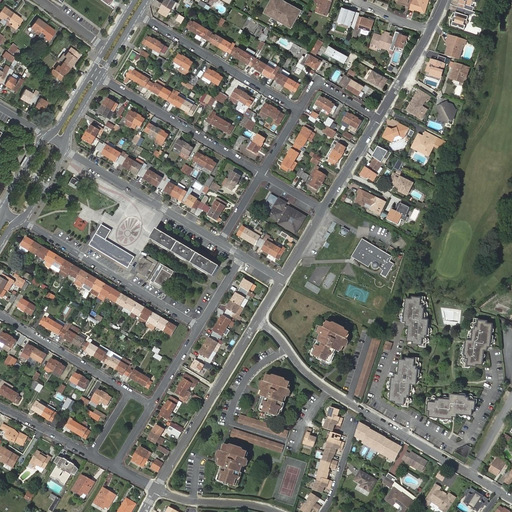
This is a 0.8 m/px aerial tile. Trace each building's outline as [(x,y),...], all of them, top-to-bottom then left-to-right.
[(165,0),(163,4),(171,9),(175,2),(171,0),(166,0),(166,1),(165,0)] [(284,0),(271,0),(264,12),(292,28),(302,10),(288,2),(284,0)] [(328,0),(319,0),(318,4),(321,5),(320,9),(318,13),(328,17),(333,2),(328,0)] [(413,0),(411,7),(410,9),(420,12),(421,10),(426,12),(429,4),(427,3),(428,0),(418,0),(419,1),(415,0),(413,0)] [(469,11),(472,11),(474,7),(471,6),(472,3),(475,0),(464,0),(464,1),(461,0),(459,7),(461,8),(469,11)] [(171,9),(163,4),(161,8),(162,8),(159,12),(167,16),(171,9)] [(7,21),(13,14),(4,7),(0,12),(0,17),(2,19),(0,22),(4,25),(7,21)] [(457,13),(455,17),(457,18),(455,22),(454,22),(452,27),(457,28),(459,27),(460,29),(466,31),(467,27),(465,26),(467,21),(469,22),(470,18),(477,14),(477,13),(472,11),(469,11),(467,17),(459,14),(461,8),(459,7),(457,13)] [(352,26),(353,23),(355,15),(360,17),(361,14),(342,8),(340,16),(338,21),(344,21),(343,25),(343,27),(351,29),(352,26)] [(469,11),(461,8),(459,14),(467,17),(469,11)] [(22,20),(13,14),(7,21),(11,24),(10,26),(15,29),(22,20)] [(177,20),(182,23),(185,18),(180,14),(177,20)] [(375,22),(360,17),(357,25),(372,32),(375,22)] [(40,33),(46,25),(37,19),(31,27),(36,31),(36,30),(40,33)] [(186,28),(197,34),(202,27),(194,22),(193,23),(190,21),(186,28)] [(55,32),(46,25),(40,33),(44,36),(43,37),(49,41),(55,32)] [(356,27),(355,31),(359,32),(360,29),(365,31),(370,33),(372,33),(372,32),(357,25),(356,27)] [(202,27),(197,34),(208,41),(213,34),(209,32),(210,31),(202,27)] [(213,34),(208,41),(219,47),(224,39),(215,34),(215,35),(213,34)] [(399,36),(396,34),(393,42),(393,43),(396,44),(396,47),(398,48),(397,49),(401,50),(403,46),(404,47),(406,44),(406,40),(405,40),(406,37),(400,35),(399,36)] [(375,35),(372,44),(377,46),(376,49),(382,51),(382,49),(390,52),(393,43),(393,42),(389,40),(390,38),(383,36),(382,38),(375,35)] [(153,50),(158,41),(154,39),(153,40),(150,38),(146,46),(153,50)] [(451,58),(452,58),(453,58),(464,62),(464,60),(461,59),(464,52),(466,53),(468,48),(470,48),(471,44),(464,41),(463,42),(461,41),(461,40),(454,38),(453,43),(454,43),(453,48),(454,48),(451,58)] [(224,39),(219,47),(230,54),(234,47),(235,46),(232,44),(224,39)] [(317,56),(325,43),(319,40),(312,53),(317,56)] [(161,44),(158,41),(153,50),(151,53),(158,57),(159,54),(160,55),(162,52),(165,54),(168,49),(160,44),(161,44)] [(78,42),(75,45),(82,50),(84,48),(78,42)] [(296,56),(301,47),(294,43),(289,52),(296,56)] [(12,44),(8,51),(12,54),(17,47),(12,44)] [(340,61),(344,54),(330,46),(326,53),(340,61)] [(234,47),(230,54),(241,60),(246,52),(237,47),(237,48),(234,47)] [(64,54),(59,60),(62,62),(69,68),(76,59),(68,52),(66,55),(64,54)] [(246,52),(241,60),(252,66),(256,60),(253,58),(254,57),(246,52)] [(13,63),(15,59),(9,54),(6,59),(13,63)] [(346,65),(350,57),(344,54),(340,61),(346,65)] [(182,67),(187,59),(183,56),(182,57),(178,55),(174,63),(182,67)] [(304,67),(305,67),(307,64),(317,70),(321,62),(310,56),(309,59),(306,57),(305,57),(304,58),(302,57),(298,63),(300,65),(304,67)] [(434,68),(430,67),(426,77),(431,78),(432,75),(440,78),(443,71),(441,71),(443,66),(444,66),(447,59),(440,56),(438,61),(433,59),(432,63),(435,64),(434,68)] [(162,67),(165,61),(159,57),(156,62),(159,63),(158,65),(162,67)] [(190,61),(187,59),(182,67),(180,70),(179,71),(187,75),(193,64),(190,62),(190,61)] [(256,60),(252,66),(262,72),(266,65),(259,60),(259,61),(256,60)] [(63,78),(69,68),(62,62),(59,66),(58,65),(54,71),(52,69),(50,73),(55,77),(56,76),(58,74),(63,78)] [(266,65),(262,72),(274,79),(278,73),(275,71),(275,70),(266,65)] [(456,73),(453,72),(451,79),(465,84),(470,69),(458,65),(456,73)] [(166,70),(162,67),(158,73),(161,76),(163,73),(165,73),(165,74),(170,77),(172,74),(169,72),(166,70)] [(0,82),(1,83),(8,70),(5,68),(4,69),(2,73),(0,71),(0,82)] [(8,70),(1,83),(11,90),(16,92),(23,82),(18,79),(17,81),(9,77),(13,71),(9,69),(8,70)] [(212,82),(217,74),(213,71),(212,72),(208,70),(204,78),(212,82)] [(361,76),(351,70),(349,74),(359,80),(361,76)] [(127,77),(137,83),(142,76),(134,71),(133,72),(131,71),(127,77)] [(382,88),(388,79),(373,71),(368,80),(382,88)] [(278,73),(274,79),(285,86),(289,78),(281,73),(280,74),(278,73)] [(220,76),(217,74),(212,82),(219,86),(223,79),(220,77),(220,76)] [(142,76),(137,83),(148,90),(152,83),(150,82),(150,81),(142,76)] [(191,85),(195,78),(191,76),(187,83),(191,85)] [(345,77),(341,85),(359,95),(361,92),(361,91),(364,87),(345,77)] [(289,78),(285,86),(296,92),(300,86),(297,84),(297,83),(289,78)] [(158,81),(156,84),(164,89),(166,85),(158,81)] [(152,83),(148,90),(159,96),(164,89),(156,84),(155,85),(152,83)] [(164,89),(159,96),(170,103),(174,96),(171,94),(172,93),(164,89)] [(239,101),(244,93),(240,91),(236,89),(232,97),(239,101)] [(31,105),(36,96),(33,94),(25,90),(20,98),(28,103),(31,105)] [(419,90),(412,102),(414,103),(412,106),(411,105),(407,111),(422,120),(425,115),(422,113),(423,112),(420,111),(422,107),(426,101),(428,102),(431,97),(419,90)] [(177,91),(174,96),(177,97),(186,102),(187,99),(179,94),(180,93),(177,91)] [(204,102),(208,104),(212,97),(205,93),(200,102),(204,104),(204,102)] [(248,95),(244,93),(239,101),(247,105),(251,98),(248,96),(248,95)] [(39,98),(36,96),(31,105),(35,107),(42,111),(47,103),(39,98)] [(174,96),(170,103),(181,109),(186,102),(177,97),(174,96)] [(212,97),(208,104),(213,107),(216,100),(216,99),(212,97)] [(229,101),(237,105),(237,104),(239,101),(232,97),(229,101)] [(105,102),(102,106),(114,113),(118,105),(107,98),(105,102)] [(323,109),(328,101),(324,98),(323,100),(320,98),(316,105),(323,109)] [(331,103),(328,101),(323,109),(330,113),(335,106),(331,104),(331,103)] [(186,102),(181,109),(192,116),(196,108),(186,102)] [(441,107),(440,106),(437,108),(440,114),(438,120),(449,123),(450,121),(453,122),(456,111),(450,109),(447,102),(443,104),(444,106),(441,107)] [(450,109),(456,111),(453,105),(447,102),(450,109)] [(269,116),(274,108),(270,106),(266,104),(261,112),(262,112),(269,116)] [(114,113),(102,106),(100,110),(101,110),(99,113),(110,120),(114,113)] [(121,117),(126,109),(122,107),(117,115),(121,117)] [(278,110),(274,108),(269,116),(276,121),(275,123),(279,125),(285,116),(277,111),(278,110)] [(133,124),(138,115),(135,113),(134,113),(130,111),(126,119),(128,121),(133,124)] [(207,122),(219,129),(223,121),(216,116),(217,114),(213,112),(207,122)] [(256,115),(252,112),(248,119),(250,119),(252,121),(256,115)] [(350,125),(355,117),(352,115),(351,116),(347,113),(340,124),(348,129),(348,128),(350,125)] [(142,117),(138,115),(133,124),(136,126),(141,128),(145,120),(141,118),(142,117)] [(358,119),(355,117),(350,125),(355,128),(358,130),(362,122),(358,120),(358,119)] [(329,118),(325,124),(330,127),(334,121),(329,118)] [(250,119),(245,127),(251,131),(256,123),(252,121),(250,119)] [(223,121),(219,129),(230,135),(234,128),(223,121)] [(157,139),(162,130),(158,128),(158,129),(149,124),(145,132),(157,139)] [(389,127),(383,136),(392,142),(395,137),(400,136),(404,139),(410,130),(401,124),(398,129),(393,130),(389,127)] [(307,125),(301,135),(308,139),(312,132),(311,132),(313,129),(307,125)] [(86,133),(95,138),(101,129),(97,126),(96,128),(92,126),(90,129),(89,129),(86,133)] [(322,132),(326,135),(330,128),(326,126),(322,132)] [(330,128),(326,135),(333,139),(337,132),(334,130),(330,128)] [(166,133),(162,130),(157,139),(164,143),(169,136),(165,134),(166,133)] [(91,145),(95,138),(86,133),(84,136),(85,137),(83,140),(91,145)] [(253,143),(261,148),(263,144),(265,140),(257,135),(253,143)] [(308,139),(301,135),(294,146),(301,150),(302,148),(303,148),(308,139)] [(426,140),(421,137),(417,135),(411,148),(415,151),(417,148),(426,152),(429,146),(432,147),(436,139),(428,136),(426,140)] [(137,136),(133,143),(137,145),(141,139),(137,136)] [(182,152),(187,144),(183,142),(182,142),(179,140),(174,148),(182,152)] [(259,151),(261,148),(253,143),(249,150),(256,155),(258,151),(259,151)] [(334,150),(342,155),(344,152),(343,152),(346,148),(338,143),(337,146),(334,150)] [(190,146),(187,144),(182,152),(189,157),(193,149),(190,147),(190,146)] [(109,159),(114,150),(106,146),(104,145),(99,152),(102,154),(109,159)] [(383,162),(389,150),(379,145),(373,157),(383,162)] [(301,150),(294,146),(287,157),(295,161),(299,154),(298,154),(301,150)] [(417,148),(415,151),(427,156),(432,147),(429,146),(426,152),(417,148)] [(340,159),(342,155),(334,150),(332,149),(328,157),(326,161),(334,165),(336,162),(337,162),(339,159),(340,159)] [(121,154),(114,150),(109,159),(113,161),(113,160),(120,164),(124,157),(121,155),(121,154)] [(202,156),(198,153),(193,160),(198,163),(202,156)] [(205,168),(210,159),(206,157),(206,158),(202,156),(198,163),(205,168)] [(127,159),(124,157),(120,164),(126,168),(126,169),(130,171),(135,162),(128,158),(127,159)] [(295,161),(287,157),(281,168),(287,172),(289,169),(290,170),(295,161)] [(375,174),(382,163),(374,158),(367,169),(375,174)] [(213,161),(210,159),(205,168),(203,171),(211,175),(217,165),(213,162),(213,161)] [(295,161),(290,170),(293,172),(298,163),(295,161)] [(142,167),(135,162),(130,171),(134,174),(134,173),(141,176),(145,169),(142,167)] [(150,183),(155,175),(148,170),(148,171),(145,169),(141,176),(148,180),(147,181),(150,183)] [(229,180),(237,185),(239,181),(239,180),(243,174),(235,169),(229,180)] [(314,178),(323,183),(325,180),(324,180),(326,176),(318,171),(314,178)] [(400,176),(393,173),(392,176),(399,180),(394,189),(406,195),(408,190),(407,189),(410,182),(400,177),(400,176)] [(163,179),(155,175),(150,183),(154,186),(155,185),(161,189),(166,182),(162,180),(163,179)] [(211,176),(206,184),(211,187),(213,183),(215,179),(211,176)] [(381,176),(377,182),(381,185),(386,179),(381,176)] [(321,188),(323,183),(314,178),(311,177),(307,184),(310,186),(317,191),(320,187),(321,188)] [(78,182),(72,178),(69,183),(75,186),(78,182)] [(235,188),(237,185),(229,180),(224,187),(232,192),(234,188),(235,188)] [(168,184),(166,182),(161,189),(168,193),(167,194),(172,196),(177,187),(169,183),(168,184)] [(211,187),(209,189),(217,193),(220,187),(213,183),(211,187)] [(317,191),(310,186),(307,191),(315,195),(317,191)] [(183,191),(177,187),(172,196),(176,199),(176,198),(182,201),(187,194),(183,192),(184,192),(183,191)] [(366,203),(369,205),(373,197),(361,191),(355,202),(364,206),(366,203)] [(189,196),(187,194),(182,201),(189,205),(189,206),(193,208),(198,200),(190,195),(189,196)] [(271,194),(262,211),(268,215),(272,208),(274,209),(276,210),(278,208),(275,206),(274,205),(278,199),(271,194)] [(213,209),(221,214),(227,204),(219,199),(213,209)] [(274,209),(269,216),(277,221),(278,219),(281,221),(279,224),(296,234),(306,217),(288,207),(286,210),(285,209),(283,208),(286,203),(279,199),(275,206),(278,208),(276,210),(274,209)] [(201,202),(198,208),(204,212),(205,211),(210,214),(209,216),(220,223),(222,219),(219,217),(221,214),(213,209),(212,211),(211,210),(212,209),(205,205),(201,202)] [(397,212),(392,210),(387,220),(398,225),(400,219),(405,222),(407,217),(406,216),(410,209),(401,205),(397,212)] [(380,217),(384,209),(379,207),(375,215),(380,217)] [(82,230),(87,223),(79,218),(75,225),(82,230)] [(103,226),(92,244),(128,266),(132,258),(105,242),(106,240),(112,231),(103,226)] [(237,236),(248,242),(253,233),(243,227),(237,236)] [(343,227),(339,233),(345,237),(349,230),(343,227)] [(213,276),(219,268),(155,230),(150,239),(213,276)] [(259,247),(263,241),(260,239),(261,238),(253,233),(248,242),(255,246),(256,245),(259,247)] [(29,251),(34,242),(26,237),(21,246),(29,251)] [(363,239),(352,255),(357,258),(369,266),(372,261),(373,261),(372,263),(372,265),(375,266),(377,266),(378,265),(382,269),(383,270),(381,273),(386,277),(395,264),(390,261),(392,257),(385,253),(375,246),(363,239)] [(105,242),(132,258),(133,257),(106,240),(105,242)] [(266,242),(263,241),(259,247),(262,249),(262,250),(269,254),(274,246),(267,241),(266,242)] [(37,255),(42,247),(34,242),(29,251),(37,255)] [(91,245),(127,267),(128,266),(92,244),(91,245)] [(274,246),(269,254),(273,257),(274,256),(277,258),(276,258),(279,260),(286,249),(283,247),(281,250),(274,246)] [(45,260),(50,252),(42,247),(37,255),(45,260)] [(53,265),(58,256),(50,252),(45,260),(53,265)] [(61,270),(66,261),(58,256),(53,265),(61,270)] [(148,256),(146,260),(153,264),(145,277),(138,273),(137,275),(136,276),(147,282),(147,281),(148,280),(158,263),(148,256)] [(135,271),(138,273),(145,277),(153,264),(146,260),(143,258),(141,261),(140,263),(135,271)] [(69,274),(74,266),(66,261),(61,270),(58,274),(66,278),(69,274)] [(155,282),(162,270),(164,266),(161,264),(150,282),(160,288),(164,290),(165,288),(161,287),(155,282)] [(76,279),(81,271),(74,266),(69,274),(76,279)] [(155,282),(161,287),(165,288),(172,276),(169,274),(171,270),(164,266),(162,270),(155,282)] [(84,284),(90,275),(81,271),(76,279),(84,284)] [(92,289),(97,280),(90,275),(84,284),(92,289)] [(0,286),(4,289),(6,291),(8,292),(12,285),(14,282),(6,278),(5,280),(0,278),(0,286)] [(243,284),(239,291),(245,295),(247,291),(249,292),(250,290),(253,292),(256,287),(244,279),(242,284),(243,284)] [(100,293),(105,285),(97,280),(92,289),(100,293)] [(108,298),(113,290),(105,285),(100,293),(108,298)] [(116,303),(121,294),(113,290),(108,298),(116,303)] [(231,302),(240,307),(245,298),(243,298),(245,295),(239,291),(237,293),(236,293),(231,302)] [(43,300),(47,302),(52,295),(48,292),(43,300)] [(124,308),(129,299),(121,294),(116,303),(124,308)] [(426,299),(419,299),(413,298),(413,300),(409,300),(407,300),(407,303),(406,308),(406,310),(403,310),(403,313),(402,318),(402,322),(407,322),(412,323),(411,326),(410,326),(409,329),(409,334),(408,341),(414,342),(414,344),(419,345),(427,346),(427,344),(428,339),(427,338),(427,336),(430,336),(430,333),(431,328),(431,325),(428,325),(423,324),(424,320),(426,320),(426,317),(427,313),(427,309),(424,309),(425,307),(426,302),(426,299)] [(21,310),(24,312),(29,304),(23,299),(18,307),(21,310)] [(132,312),(137,304),(129,299),(124,308),(132,312)] [(232,317),(239,321),(240,318),(239,317),(235,314),(240,307),(231,302),(226,309),(227,310),(225,313),(232,317)] [(29,304),(24,312),(28,315),(29,314),(32,316),(37,308),(29,304)] [(140,317),(145,309),(137,304),(132,312),(140,317)] [(244,309),(240,307),(235,314),(239,317),(244,309)] [(148,322),(153,314),(145,309),(140,317),(148,322)] [(218,324),(226,329),(231,321),(230,320),(232,317),(225,313),(224,316),(223,315),(218,324)] [(156,327),(161,318),(153,314),(148,322),(146,326),(153,330),(156,327)] [(39,324),(50,330),(55,323),(47,318),(46,319),(43,317),(39,324)] [(164,331),(169,323),(161,318),(156,327),(164,331)] [(65,325),(57,319),(55,323),(63,328),(65,325)] [(339,351),(342,345),(344,346),(347,339),(345,338),(348,332),(340,328),(339,330),(333,327),(334,325),(326,321),(323,327),(321,326),(318,333),(320,334),(311,353),(330,361),(335,349),(339,351)] [(470,339),(470,341),(472,342),(471,345),(466,344),(464,344),(463,347),(463,352),(462,355),(465,356),(465,358),(464,358),(463,363),(463,365),(470,366),(476,367),(476,365),(482,365),(483,358),(483,353),(484,350),(482,350),(482,346),(487,347),(492,347),(493,344),(493,339),(494,336),(491,336),(491,333),(492,328),(492,325),(486,324),(487,322),(481,321),(474,321),(473,323),(473,328),(474,328),(473,330),(471,330),(471,334),(470,339)] [(55,323),(50,330),(61,337),(68,326),(65,325),(63,328),(55,323)] [(177,328),(169,323),(164,331),(172,336),(177,328)] [(68,326),(61,337),(72,343),(77,336),(69,331),(72,326),(72,325),(69,324),(68,326)] [(221,337),(226,329),(218,324),(213,332),(214,332),(212,336),(218,339),(220,336),(221,337)] [(80,331),(72,326),(69,331),(77,336),(80,331)] [(5,345),(10,336),(6,334),(6,335),(2,333),(0,336),(0,341),(4,344),(5,345)] [(363,396),(381,337),(373,335),(355,393),(363,396)] [(14,339),(10,336),(5,345),(2,349),(9,352),(11,348),(13,349),(17,342),(13,339),(14,339)] [(77,336),(72,343),(83,350),(87,344),(84,342),(85,341),(77,336)] [(221,345),(223,342),(218,339),(212,336),(210,338),(209,338),(204,346),(213,351),(218,343),(221,345)] [(393,344),(387,342),(384,349),(390,351),(393,344)] [(213,351),(216,354),(221,345),(218,343),(213,351)] [(87,344),(83,350),(94,356),(99,349),(90,344),(90,345),(87,344)] [(30,356),(35,349),(32,346),(31,347),(27,345),(23,352),(30,356)] [(101,345),(99,349),(107,354),(106,355),(109,356),(112,351),(101,345)] [(207,363),(210,365),(212,361),(208,359),(213,351),(204,346),(199,354),(200,355),(198,358),(204,361),(207,363)] [(154,347),(151,352),(155,354),(157,355),(161,350),(154,347)] [(39,351),(35,349),(30,356),(38,361),(42,354),(38,351),(39,351)] [(99,349),(94,356),(105,363),(109,356),(106,355),(107,354),(99,349)] [(123,358),(112,351),(109,356),(112,358),(112,357),(120,362),(123,358)] [(212,361),(216,354),(213,351),(208,359),(212,361)] [(109,356),(105,363),(116,369),(120,362),(112,357),(112,358),(109,356)] [(134,364),(123,358),(120,362),(129,367),(128,368),(131,369),(134,364)] [(204,361),(198,358),(194,364),(193,364),(191,368),(200,373),(204,366),(203,365),(204,361)] [(54,371),(59,363),(55,361),(51,359),(47,367),(54,371)] [(413,388),(413,385),(411,384),(411,381),(417,381),(419,382),(420,378),(420,373),(420,370),(418,370),(418,368),(419,368),(420,362),(420,360),(412,360),(407,359),(407,361),(401,361),(400,368),(399,372),(399,376),(400,376),(400,380),(395,379),(390,378),(390,382),(389,387),(389,390),(392,390),(391,393),(391,398),(390,401),(396,402),(396,404),(402,405),(409,406),(409,403),(410,398),(409,398),(409,396),(412,396),(412,392),(413,388)] [(120,362),(116,369),(120,372),(127,376),(131,369),(128,368),(129,367),(120,362)] [(63,365),(59,363),(54,371),(52,374),(59,379),(66,368),(62,365),(63,365)] [(131,369),(127,376),(138,383),(142,375),(134,370),(134,371),(131,369)] [(78,385),(83,377),(79,375),(79,376),(75,374),(70,381),(78,385)] [(181,383),(179,386),(188,391),(190,387),(192,388),(195,387),(199,382),(185,374),(182,378),(184,379),(182,383),(181,383)] [(275,378),(275,377),(267,374),(264,381),(263,381),(260,388),(262,389),(266,390),(264,396),(260,410),(278,416),(285,395),(287,396),(290,388),(288,387),(290,382),(281,379),(281,380),(275,378)] [(142,375),(138,383),(148,389),(152,383),(150,381),(150,380),(142,375)] [(86,379),(83,377),(78,385),(82,388),(85,390),(90,382),(85,380),(86,379)] [(0,384),(0,394),(7,398),(12,391),(14,387),(3,380),(0,384)] [(39,383),(35,390),(40,393),(44,386),(39,383)] [(65,387),(62,385),(57,392),(61,394),(65,387)] [(188,391),(179,386),(178,389),(178,390),(176,394),(183,399),(188,391)] [(100,402),(105,393),(102,392),(101,392),(98,390),(93,397),(100,402)] [(12,391),(7,398),(17,404),(21,398),(19,397),(20,395),(12,391)] [(109,395),(105,393),(100,402),(108,406),(112,399),(108,396),(109,395)] [(450,401),(450,399),(447,398),(442,398),(439,398),(439,400),(436,400),(436,399),(431,398),(429,398),(428,406),(428,411),(430,411),(429,417),(433,418),(438,418),(440,418),(440,421),(443,421),(448,422),(452,422),(452,417),(453,412),(456,413),(456,414),(459,415),(464,415),(471,416),(472,410),(474,410),(474,405),(475,397),(468,397),(468,398),(465,397),(466,395),(462,394),(457,394),(454,393),(454,396),(453,401),(450,401)] [(63,407),(67,409),(73,401),(70,399),(68,398),(63,407)] [(73,401),(67,409),(72,412),(77,403),(73,401)] [(165,404),(163,408),(172,413),(176,405),(169,401),(166,405),(165,404)] [(32,410),(42,416),(46,409),(38,404),(37,405),(35,404),(32,410)] [(343,421),(345,417),(337,414),(339,409),(331,406),(328,416),(343,421)] [(96,414),(104,419),(106,416),(98,411),(99,409),(97,407),(93,413),(96,414)] [(172,413),(163,408),(161,412),(162,412),(160,416),(167,421),(172,413)] [(46,409),(42,416),(52,423),(56,416),(53,415),(54,413),(46,409)] [(240,415),(238,422),(286,437),(289,431),(283,429),(283,428),(240,415)] [(335,423),(342,425),(343,421),(328,416),(324,426),(333,429),(335,423)] [(65,427),(75,433),(80,426),(72,421),(71,423),(68,421),(65,427)] [(171,423),(169,427),(173,429),(181,434),(183,430),(171,423)] [(7,432),(5,436),(9,440),(13,442),(14,441),(22,445),(26,437),(19,433),(18,434),(14,430),(2,425),(0,428),(5,431),(7,432)] [(154,429),(152,432),(160,437),(164,430),(157,425),(154,429)] [(80,426),(75,433),(86,440),(90,432),(85,428),(81,426),(80,426)] [(308,426),(303,441),(314,445),(317,437),(310,434),(312,428),(308,426)] [(387,446),(391,439),(370,428),(366,435),(387,446)] [(171,433),(178,438),(181,434),(173,429),(171,433)] [(233,429),(231,436),(282,452),(284,445),(233,429)] [(330,440),(345,445),(346,441),(340,439),(342,433),(334,431),(330,440)] [(160,437),(152,432),(149,436),(150,436),(148,440),(156,444),(160,437)] [(327,450),(336,453),(338,447),(344,449),(345,445),(330,440),(327,450)] [(232,449),(233,448),(224,445),(223,451),(221,450),(218,457),(221,458),(224,459),(222,466),(218,479),(237,486),(244,466),(246,466),(248,460),(246,459),(248,453),(240,450),(239,452),(232,449)] [(468,455),(472,448),(467,445),(456,450),(454,453),(466,459),(468,455)] [(7,452),(8,451),(0,446),(0,460),(11,468),(18,457),(11,453),(10,454),(7,452)] [(138,450),(136,454),(147,460),(151,453),(141,447),(139,451),(138,450)] [(162,448),(160,452),(167,457),(170,453),(162,448)] [(324,460),(338,465),(339,461),(333,459),(336,453),(327,450),(324,460)] [(37,451),(31,461),(45,469),(52,458),(48,455),(47,456),(46,458),(40,455),(41,453),(37,451)] [(427,461),(421,458),(420,459),(417,457),(418,456),(411,452),(410,454),(407,452),(403,459),(406,461),(405,462),(410,465),(411,464),(417,467),(416,468),(421,471),(427,461)] [(147,460),(136,454),(134,457),(134,458),(132,462),(143,468),(147,460)] [(64,459),(58,457),(54,462),(58,465),(60,466),(54,476),(55,476),(56,476),(58,477),(59,476),(61,477),(60,478),(65,481),(71,472),(72,473),(75,475),(78,470),(74,464),(71,462),(68,466),(66,465),(67,460),(64,459)] [(396,475),(399,470),(405,461),(399,457),(390,471),(396,475)] [(505,463),(497,458),(489,470),(497,476),(505,463)] [(153,464),(160,468),(163,464),(156,459),(153,464)] [(321,470),(329,472),(331,466),(337,468),(338,465),(324,460),(321,470)] [(45,469),(31,461),(30,463),(43,472),(45,469)] [(151,468),(158,473),(160,468),(153,464),(151,468)] [(60,466),(58,465),(51,477),(55,479),(57,479),(59,476),(58,477),(56,476),(55,476),(54,476),(60,466)] [(318,479),(332,484),(334,480),(327,478),(329,472),(321,470),(318,479)] [(361,471),(355,480),(362,484),(361,487),(370,492),(377,481),(361,471)] [(65,485),(72,473),(71,472),(65,481),(60,478),(60,480),(61,483),(65,485)] [(396,478),(388,473),(387,475),(386,477),(389,478),(394,482),(396,478)] [(82,475),(73,490),(82,496),(83,493),(86,495),(93,482),(82,475)] [(389,478),(386,477),(383,483),(387,485),(388,483),(392,486),(394,482),(389,478)] [(325,486),(331,488),(332,484),(318,479),(314,489),(323,492),(325,486)] [(394,482),(392,486),(394,488),(412,501),(415,497),(394,482)] [(448,496),(445,495),(445,496),(442,494),(443,493),(439,490),(440,488),(436,485),(426,500),(431,502),(432,501),(441,507),(440,509),(444,511),(445,511),(455,498),(450,494),(448,496)] [(103,488),(94,503),(103,509),(105,507),(108,509),(116,496),(103,488)] [(388,496),(396,502),(402,506),(398,511),(405,511),(413,502),(394,488),(388,496)] [(470,490),(468,488),(465,492),(467,494),(466,495),(465,496),(467,498),(465,502),(466,502),(466,503),(466,504),(467,504),(468,504),(475,508),(475,509),(475,510),(476,510),(477,510),(478,511),(481,507),(483,508),(485,505),(487,506),(489,503),(487,501),(489,499),(483,496),(482,497),(480,497),(477,497),(477,495),(476,493),(477,491),(471,488),(470,490)] [(24,498),(30,502),(33,496),(27,493),(24,498)] [(307,501),(321,510),(323,506),(317,502),(320,498),(312,493),(307,501)] [(393,506),(396,502),(388,496),(385,500),(393,506)] [(49,510),(52,511),(53,511),(61,499),(59,497),(55,505),(53,504),(49,510)] [(126,499),(118,511),(131,511),(136,505),(126,499)] [(310,511),(312,509),(316,511),(319,511),(321,510),(307,501),(302,509),(306,511),(310,511)]
